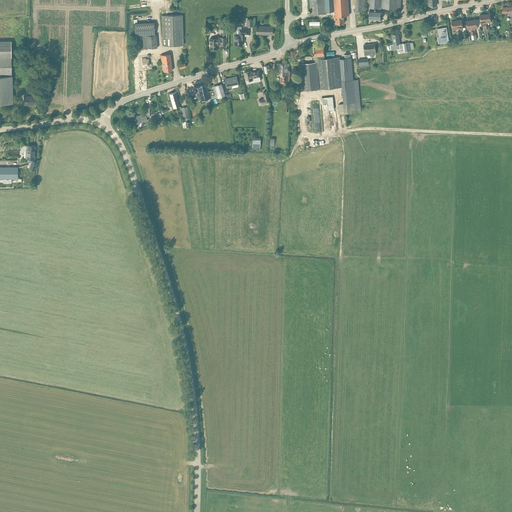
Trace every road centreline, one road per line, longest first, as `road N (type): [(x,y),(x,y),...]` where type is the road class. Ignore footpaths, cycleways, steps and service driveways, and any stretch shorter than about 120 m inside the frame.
road 1 (tertiary): [(197,511),(195,415),(181,331),(125,152),(100,123)]
road 2 (tertiary): [(287,43),(500,0)]
road 3 (tertiary): [(100,123),(125,99),(279,53),(287,43)]
